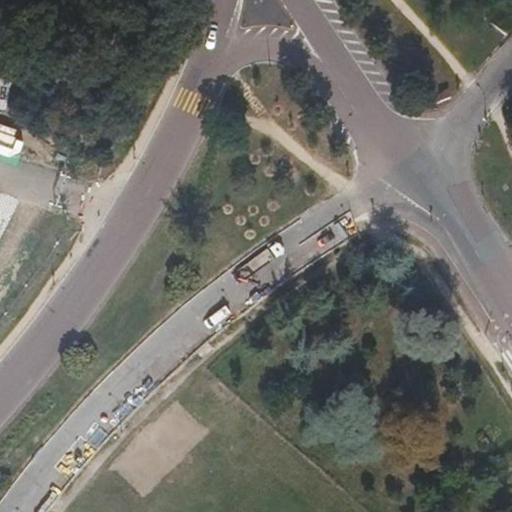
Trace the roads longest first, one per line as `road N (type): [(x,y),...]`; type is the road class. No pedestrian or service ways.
road 1 (trunk): [(0,449),(411,0)]
road 2 (trunk): [(289,0),(0,312)]
road 3 (secondary): [(200,91),(135,214),(0,396)]
road 4 (secondary): [(356,79),(261,50),(226,64),(200,91)]
road 5 (secondary): [(511,306),(414,164)]
road 6 (track): [(135,214),(0,168)]
road 7 (trunk): [(414,164),(511,63)]
